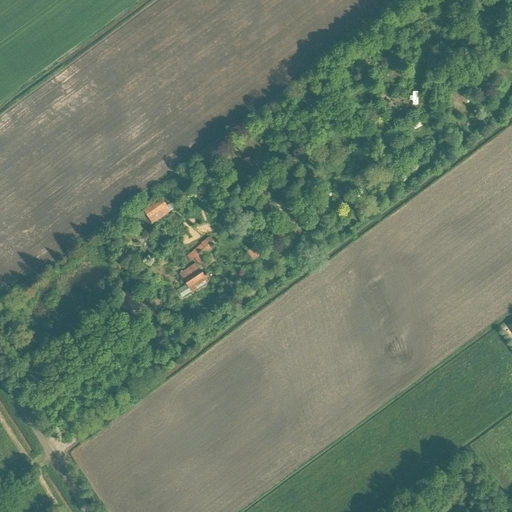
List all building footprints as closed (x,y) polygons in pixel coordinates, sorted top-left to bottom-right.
[(451,96),(452,106),(461,105),(460,96),(451,96)] [(161,198),(143,210),(153,225),(171,212),(161,198)] [(267,234),(269,244),(286,241),(284,231),(267,234)] [(209,237),(202,243),(206,248),(208,250),(215,244),(209,237)] [(193,258),(206,248),(202,243),(201,243),(198,246),(198,247),(186,257),(190,262),(194,259),(193,258)] [(260,255),(255,246),(247,251),(253,259),(260,255)] [(199,266),(212,256),(208,250),(206,248),(193,258),(194,259),(199,266)] [(172,273),(166,262),(149,271),(155,282),(172,273)] [(198,268),(182,279),(188,288),(204,277),(198,268)] [(153,310),(163,306),(159,297),(149,301),(153,310)]
